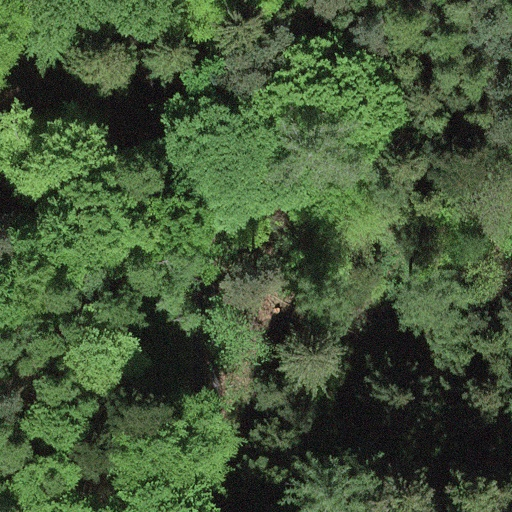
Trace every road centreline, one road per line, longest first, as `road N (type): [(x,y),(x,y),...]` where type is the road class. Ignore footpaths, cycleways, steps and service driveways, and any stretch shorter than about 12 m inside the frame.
road 1 (track): [(214,511),(211,301),(117,0)]
road 2 (track): [(157,110),(19,0)]
